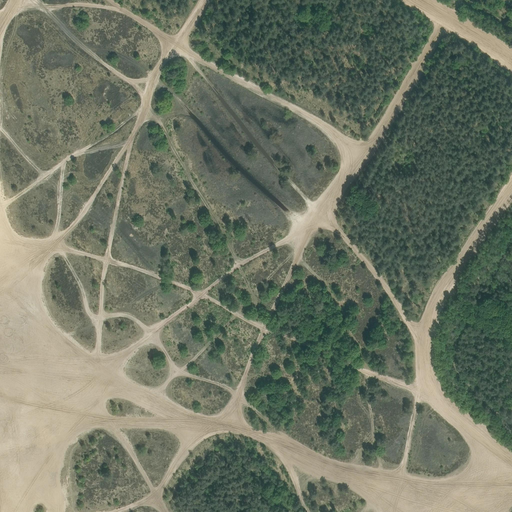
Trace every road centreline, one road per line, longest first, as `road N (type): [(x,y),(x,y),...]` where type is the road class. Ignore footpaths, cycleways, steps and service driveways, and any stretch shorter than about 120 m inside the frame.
road 1 (track): [(95,422),(213,424),(231,415),(303,229),(384,122),(447,18)]
road 2 (track): [(443,287),(422,352),(356,249),(275,166),(191,60),(118,0)]
road 3 (track): [(511,485),(435,488),(334,466),(120,393),(16,381)]
road 4 (track): [(0,131),(47,173),(117,128),(136,113),(201,0)]
road 5 (track): [(165,511),(113,430),(0,375)]
road 6 (track): [(422,352),(429,387),(511,472)]
road 7 (track): [(0,14),(73,5),(143,17)]
road 8 (unknown): [(365,371),(239,315)]
road 9 (unknown): [(46,7),(141,105)]
road 10 (track): [(443,287),(511,187)]
